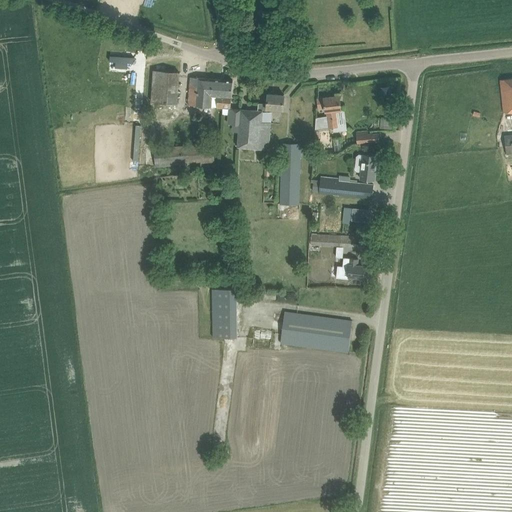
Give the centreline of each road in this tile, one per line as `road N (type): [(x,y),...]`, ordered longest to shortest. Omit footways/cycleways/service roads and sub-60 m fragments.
road 1 (unclassified): [(357,511),(415,62)]
road 2 (unclassified): [(415,62),(277,73),(223,60)]
road 3 (unclassified): [(223,60),(54,0)]
